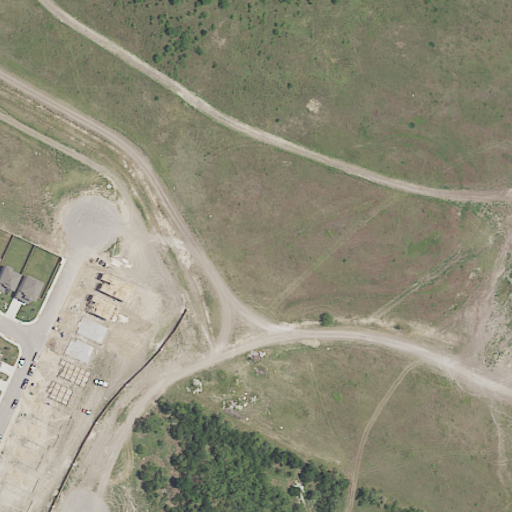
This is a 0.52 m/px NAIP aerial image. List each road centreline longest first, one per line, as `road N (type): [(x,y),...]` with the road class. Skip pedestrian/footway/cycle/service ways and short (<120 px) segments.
road 1 (residential): [(511,499),(509,506),(346,472),(300,478),(246,511),(509,506)]
road 2 (residential): [(239,211),(189,113),(87,48),(0,8)]
road 3 (residential): [(228,302),(195,331),(75,511)]
road 4 (residential): [(274,121),(511,228)]
road 5 (residential): [(298,308),(278,283),(257,280),(230,297),(226,329),(239,348),(272,354),(297,331),(298,308)]
road 6 (residential): [(291,341),(332,340),(511,398)]
road 7 (residential): [(511,373),(299,311)]
road 8 (residential): [(101,511),(172,399),(239,348)]
road 9 (residential): [(42,343),(111,192)]
road 10 (residential): [(300,0),(275,55),(274,121)]
road 11 (residential): [(111,192),(0,134)]
